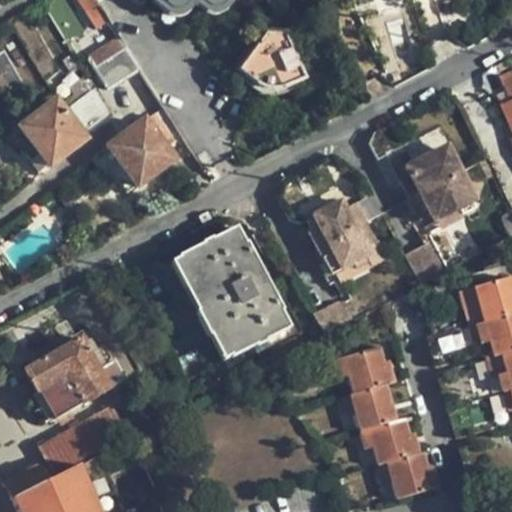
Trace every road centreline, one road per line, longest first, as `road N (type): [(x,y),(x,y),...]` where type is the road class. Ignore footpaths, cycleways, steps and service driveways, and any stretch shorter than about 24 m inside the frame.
road 1 (residential): [(0,310),(511,33)]
road 2 (unknown): [(241,180),(139,19)]
road 3 (unknown): [(455,510),(406,345)]
